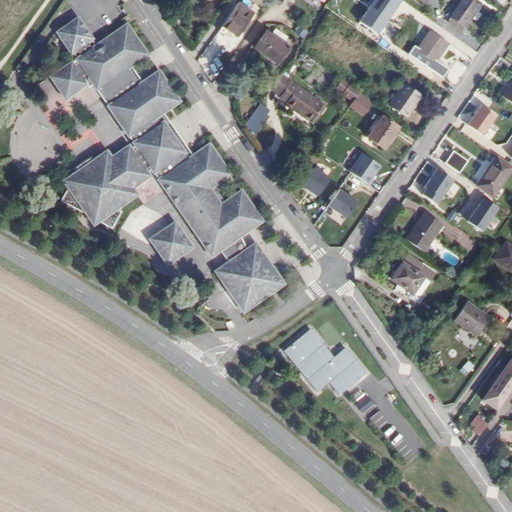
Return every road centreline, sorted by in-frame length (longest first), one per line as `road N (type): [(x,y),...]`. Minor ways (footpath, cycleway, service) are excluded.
road 1 (residential): [(337,274),(141,0)]
road 2 (residential): [(337,274),(511,20)]
road 3 (residential): [(337,274),(470,459)]
road 4 (unclassified): [(0,246),(182,360)]
road 5 (unclassified): [(212,382),(371,511)]
